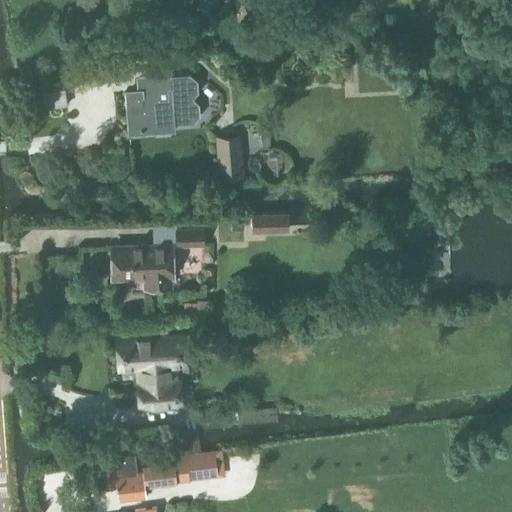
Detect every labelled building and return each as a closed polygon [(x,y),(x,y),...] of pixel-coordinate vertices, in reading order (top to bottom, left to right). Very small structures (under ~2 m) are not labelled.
[(196,80),(190,74),(169,76),(169,74),(147,76),(148,91),(127,93),(130,129),(155,127),(155,120),(169,119),(170,125),(174,125),(173,122),(193,121),(199,114),(198,103),(191,98),(197,91),(196,80)] [(41,110),(66,105),(63,89),(38,93),(41,110)] [(217,177),(242,175),(238,134),(214,136),(217,177)] [(251,230),(288,229),(288,212),(251,213),(251,230)] [(231,229),(244,229),(244,217),(231,218),(231,229)] [(432,238),(448,238),(448,224),(432,224),(432,238)] [(176,228),(172,228),(173,245),(203,244),(202,227),(176,228)] [(151,245),(111,247),(112,277),(144,276),(144,286),(171,285),(170,274),(172,274),(171,245),(171,244),(151,245)] [(197,302),(184,302),(184,312),(197,311),(197,302)] [(191,331),(218,329),(217,318),(190,320),(191,331)] [(182,335),(117,339),(118,366),(142,364),(143,382),(138,383),(139,406),(181,403),(179,380),(170,381),(168,362),(184,361),(182,335)] [(209,426),(225,425),(223,408),(207,410),(209,426)] [(224,474),(220,448),(172,455),(172,461),(143,465),(143,471),(138,472),(135,454),(120,456),(121,460),(114,461),(114,459),(100,461),(103,486),(117,485),(118,498),(146,494),(145,484),(224,474)]
